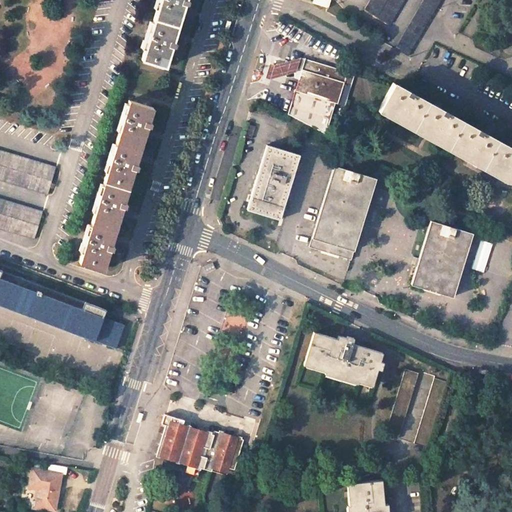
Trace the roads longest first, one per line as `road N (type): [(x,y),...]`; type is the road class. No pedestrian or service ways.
road 1 (unclassified): [(185,231),(429,344),(511,366)]
road 2 (secondary): [(95,511),(185,231)]
road 3 (secondary): [(185,231),(247,30)]
road 4 (residential): [(284,5),(409,74),(414,65)]
road 5 (residential): [(414,65),(307,7),(284,5)]
